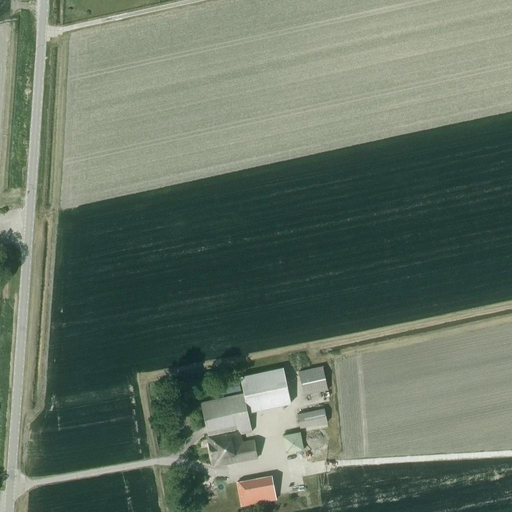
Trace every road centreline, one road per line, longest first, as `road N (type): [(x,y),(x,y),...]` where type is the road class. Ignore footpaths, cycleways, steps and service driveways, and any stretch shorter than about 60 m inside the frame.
road 1 (unclassified): [(7,511),(44,0)]
road 2 (track): [(43,32),(194,0)]
